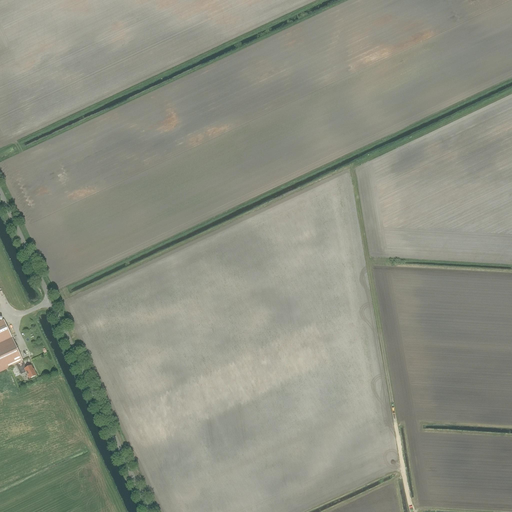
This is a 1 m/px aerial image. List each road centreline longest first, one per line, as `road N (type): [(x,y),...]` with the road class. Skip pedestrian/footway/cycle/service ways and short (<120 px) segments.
road 1 (track): [(412,511),(350,165),(511,89)]
road 2 (unclassified): [(148,511),(0,192)]
